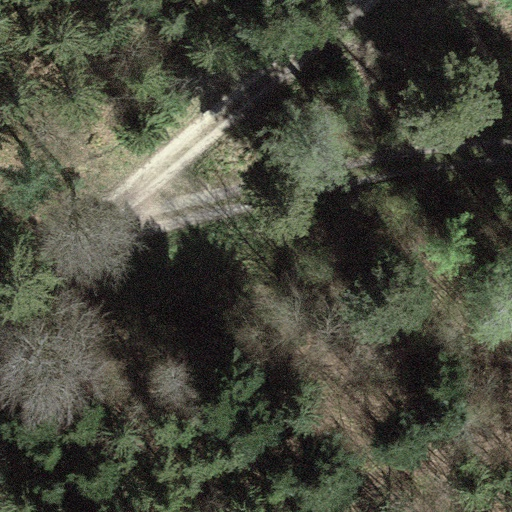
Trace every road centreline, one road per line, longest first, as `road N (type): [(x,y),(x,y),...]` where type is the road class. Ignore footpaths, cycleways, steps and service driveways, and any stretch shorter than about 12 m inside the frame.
road 1 (track): [(511,147),(113,211)]
road 2 (track): [(363,0),(113,211)]
road 3 (track): [(113,211),(0,298)]
